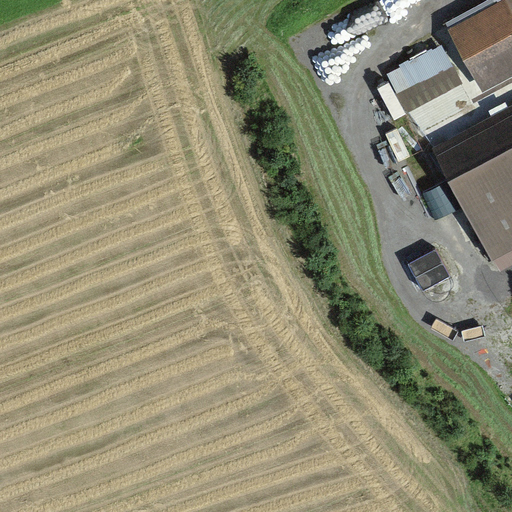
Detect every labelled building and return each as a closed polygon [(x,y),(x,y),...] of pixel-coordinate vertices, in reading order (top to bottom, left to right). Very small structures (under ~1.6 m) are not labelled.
[(511,0),(499,0),(444,29),(476,91),(511,73),(511,0)] [(392,63),(410,105),(465,82),(446,40),(392,63)] [(392,76),(380,82),(395,113),(407,107),(392,76)] [(511,104),(425,152),(486,262),(511,248),(511,104)] [(424,285),(452,271),(438,244),(410,258),(424,285)]
